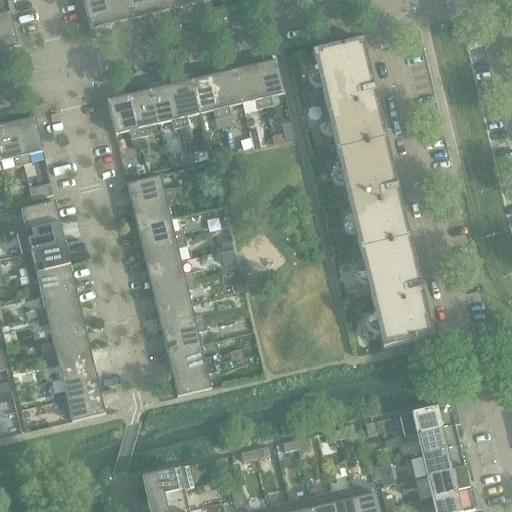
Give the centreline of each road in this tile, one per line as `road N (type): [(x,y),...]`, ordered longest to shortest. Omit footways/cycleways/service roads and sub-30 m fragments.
road 1 (residential): [(498,427),(485,368),(463,340),(380,2)]
road 2 (residential): [(137,412),(61,73)]
road 3 (residential): [(61,73),(380,2)]
